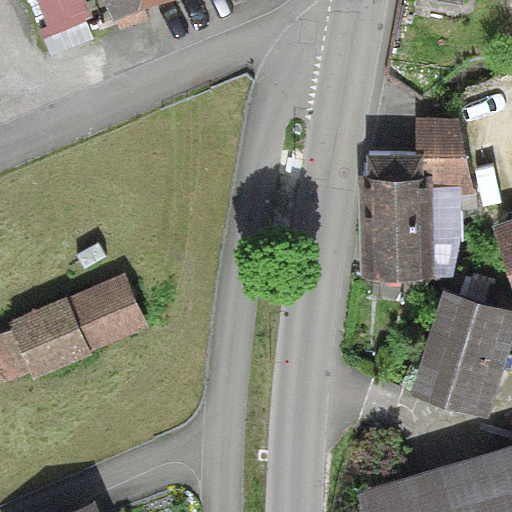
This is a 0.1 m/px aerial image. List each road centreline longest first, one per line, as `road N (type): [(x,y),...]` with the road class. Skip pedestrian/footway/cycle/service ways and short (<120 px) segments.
road 1 (residential): [(221,511),(237,312),(272,105),(286,67),(305,51),(350,59)]
road 2 (tertiary): [(299,511),(314,297),(350,59)]
